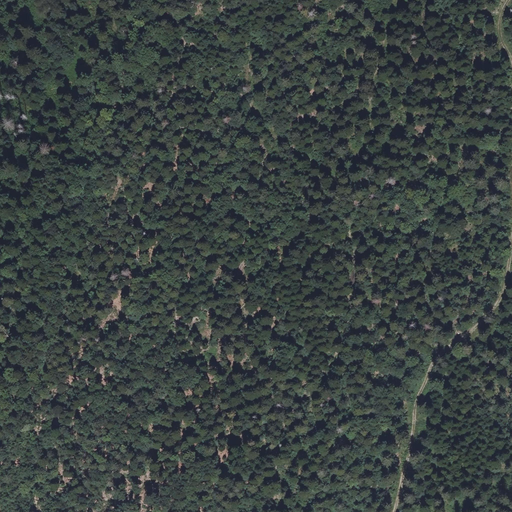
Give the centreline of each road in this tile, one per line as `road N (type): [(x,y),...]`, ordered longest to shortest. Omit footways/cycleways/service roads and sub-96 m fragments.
road 1 (track): [(193,4),(135,89),(140,109),(111,207),(14,431),(0,490)]
road 2 (track): [(394,511),(426,376),(435,357),(500,298),(511,233)]
road 3 (track): [(333,174),(371,134),(373,81),(393,0)]
